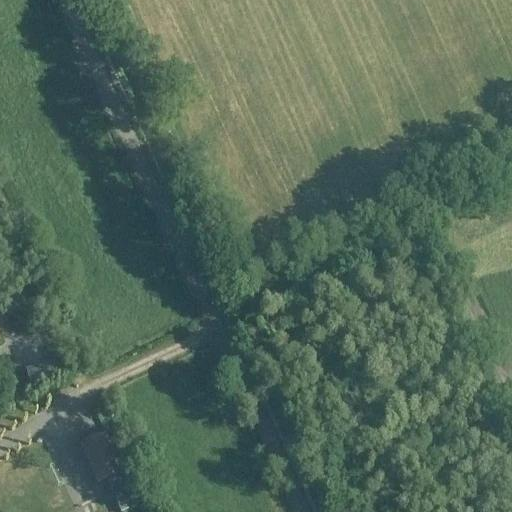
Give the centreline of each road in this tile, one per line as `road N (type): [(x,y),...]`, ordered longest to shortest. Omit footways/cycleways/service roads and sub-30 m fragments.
road 1 (track): [(300,511),(65,0)]
road 2 (track): [(217,330),(87,393)]
